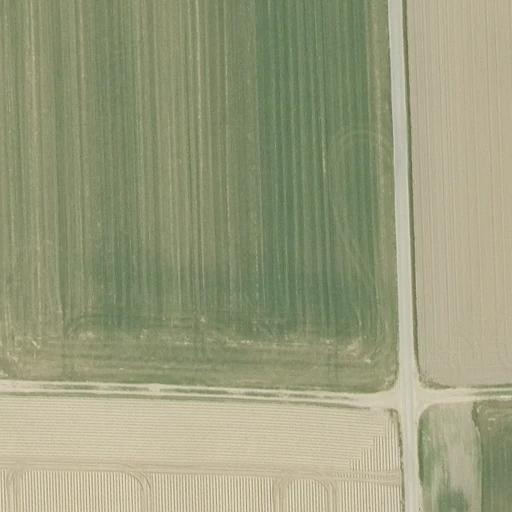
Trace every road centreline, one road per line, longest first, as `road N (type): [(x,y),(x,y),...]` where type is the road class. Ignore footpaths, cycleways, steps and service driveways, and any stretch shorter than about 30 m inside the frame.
road 1 (track): [(0,387),(405,402),(511,397)]
road 2 (unclassified): [(408,511),(390,0)]
